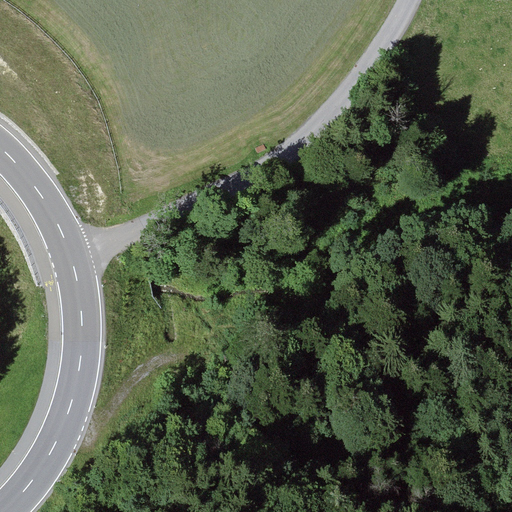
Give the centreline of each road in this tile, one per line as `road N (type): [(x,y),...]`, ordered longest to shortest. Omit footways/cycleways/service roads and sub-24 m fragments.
road 1 (unclassified): [(73,261),(224,192),(296,148),(357,80),(408,0)]
road 2 (secondary): [(81,307),(74,398),(59,439),(5,511)]
road 3 (secondary): [(73,261),(42,199),(0,149)]
